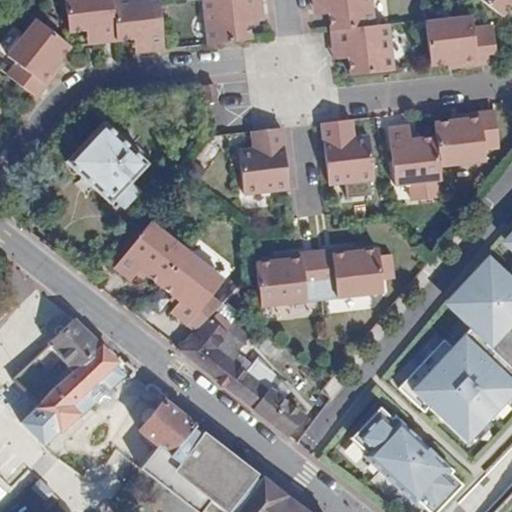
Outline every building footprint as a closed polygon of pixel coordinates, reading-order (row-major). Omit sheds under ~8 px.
[(118,41),(113,0),(68,0),(72,33),(87,31),(97,30),(99,43),(118,41)] [(141,0),(113,0),(118,41),(149,7),(141,0)] [(158,4),(157,0),(141,0),(149,7),(118,41),(129,40),(133,40),(140,40),(142,51),(164,49),(158,4)] [(259,15),(256,0),(203,0),(209,44),(247,39),(246,25),(246,16),(259,15)] [(375,25),(371,0),(312,0),(313,8),(326,8),(327,15),(329,30),(375,25)] [(511,0),(479,0),(498,15),(511,0)] [(313,8),(314,16),(327,15),(326,8),(313,8)] [(246,25),(260,23),(259,15),(246,16),(246,25)] [(471,25),(469,15),(423,20),(428,63),(441,62),(459,59),(486,27),(486,23),(471,25)] [(63,54),(69,46),(39,21),(12,56),(17,62),(8,75),(36,97),(56,72),(51,68),(63,54)] [(392,69),(387,24),(375,25),(329,30),(332,52),(346,51),(347,59),(349,74),(392,69)] [(491,62),(486,27),(459,59),(460,65),(491,62)] [(97,30),(87,31),(89,44),(99,43),(97,30)] [(140,40),(133,40),(134,52),(142,51),(140,40)] [(332,52),(333,60),(347,59),(346,51),(332,52)] [(56,72),(66,58),(63,54),(51,68),(56,72)] [(206,86),(208,101),(217,100),(216,85),(206,86)] [(463,117),(449,118),(433,119),(435,135),(438,162),(486,156),(485,146),(499,144),(495,106),(463,110),(463,117)] [(463,110),(450,110),(449,118),(463,117),(463,110)] [(351,137),(350,119),(341,120),(341,138),(351,137)] [(340,181),(349,172),(367,152),(365,135),(351,137),(341,138),(341,120),(321,122),(328,183),(340,181)] [(110,202),(114,197),(129,181),(147,163),(104,122),(66,161),(110,202)] [(419,137),(417,125),(408,126),(409,138),(419,137)] [(390,128),(394,181),(440,176),(438,162),(435,135),(419,137),(409,138),(408,126),(390,128)] [(260,129),(261,147),(254,147),(238,149),(243,192),(287,187),(280,127),(260,129)] [(260,129),(252,130),(254,147),(261,147),(260,129)] [(340,181),(371,177),(367,152),(349,172),(340,181)] [(124,208),(139,190),(129,181),(114,197),(124,208)] [(142,269),(147,273),(160,283),(187,249),(153,223),(118,267),(133,278),(138,273),(142,269)] [(445,340),(399,388),(425,413),(429,407),(466,443),(511,395),(511,241),(510,244),(511,245),(511,286),(506,292),(499,286),(505,279),(490,265),(451,305),(467,319),(472,313),(480,320),(453,348),(445,340)] [(347,253),(346,247),(314,250),(319,289),(335,288),(336,298),(381,292),(376,249),(359,251),(347,253)] [(205,323),(233,285),(187,249),(160,283),(176,296),(182,301),(178,305),(174,311),(198,330),(205,323)] [(264,261),(254,262),(258,306),(304,301),(303,291),(319,289),(314,250),(284,254),(284,259),(264,261)] [(138,273),(143,277),(147,273),(142,269),(138,273)] [(100,345),(80,323),(75,319),(47,343),(72,372),(100,345)] [(226,335),(208,320),(205,323),(198,330),(179,350),(287,436),(302,415),(269,388),(265,391),(243,372),(249,364),(236,352),(242,344),(227,333),(226,335)] [(114,361),(100,345),(72,372),(50,393),(37,407),(42,413),(60,431),(78,414),(70,404),(114,361)] [(159,446),(169,454),(195,426),(163,401),(139,429),(159,446)] [(42,413),(37,407),(26,419),(31,424),(42,413)] [(367,453),(364,456),(415,503),(417,501),(429,511),(436,511),(462,485),(450,474),(453,471),(394,416),(392,419),(380,408),(351,438),(367,453)] [(306,511),(262,476),(260,478),(213,440),(195,426),(169,454),(159,446),(140,469),(192,511),(202,511),(211,501),(221,511),(306,511)] [(116,450),(103,468),(117,478),(130,460),(116,450)]
